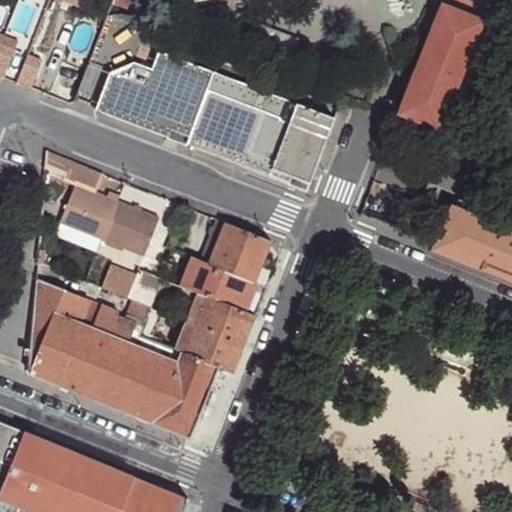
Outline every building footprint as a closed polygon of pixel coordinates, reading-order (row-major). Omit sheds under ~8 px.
[(466,0),(447,0),(403,113),(440,128),(447,110),(481,25),(487,8),(466,0)] [(109,18),(103,31),(121,33),(136,21),(124,17),(109,18)] [(302,43),(253,25),(245,47),(294,65),(302,43)] [(490,28),(481,25),(447,110),(455,114),(490,28)] [(18,54),(4,48),(0,57),(0,77),(7,80),(18,54)] [(95,113),(165,139),(195,67),(159,53),(152,71),(133,64),(109,77),(95,113)] [(90,56),(82,85),(96,89),(104,59),(90,56)] [(48,64),(33,58),(21,86),(37,91),(48,64)] [(310,185),(335,119),(195,67),(165,139),(168,140),(171,133),(189,139),(186,147),(289,185),(292,178),(310,185)] [(168,140),(186,147),(189,139),(171,133),(168,140)] [(48,155),(47,169),(68,177),(66,185),(78,190),(65,227),(66,228),(105,243),(148,259),(163,221),(122,204),(112,201),(100,196),(107,177),(48,155)] [(308,192),(310,185),(292,178),(289,185),(308,192)] [(114,195),(112,201),(122,204),(124,199),(114,195)] [(459,201),(455,210),(511,233),(511,212),(508,222),(459,201)] [(511,233),(455,210),(453,210),(437,249),(511,279),(511,233)] [(228,225),(216,220),(200,260),(212,265),(228,225)] [(272,243),(228,225),(212,265),(212,267),(255,284),(262,265),(272,243)] [(101,254),(105,243),(66,228),(61,239),(101,254)] [(247,313),(258,285),(255,284),(212,267),(212,265),(200,260),(194,258),(183,288),(198,294),(208,298),(247,313)] [(111,265),(102,287),(128,298),(136,275),(111,265)] [(267,288),(274,270),(262,265),(255,284),(258,285),(267,288)] [(152,307),(163,280),(161,279),(162,278),(139,269),(136,275),(128,298),(133,300),(152,307)] [(189,439),(218,369),(219,368),(186,354),(183,353),(180,358),(179,364),(129,343),(136,325),(118,317),(120,313),(101,306),(92,328),(80,323),(82,318),(89,300),(38,279),(30,374),(106,405),(189,439)] [(163,312),(174,285),(163,280),(152,307),(163,312)] [(197,326),(208,298),(198,294),(188,322),(189,323),(197,326)] [(244,345),(256,317),(247,313),(208,298),(197,326),(244,345)] [(89,300),(82,318),(88,321),(96,303),(89,300)] [(128,315),(146,322),(152,307),(133,300),(128,315)] [(150,340),(152,340),(163,312),(152,307),(146,322),(140,335),(150,340)] [(183,353),(186,354),(197,326),(189,323),(177,351),(183,353)] [(232,375),(244,345),(197,326),(186,354),(219,368),(218,369),(232,375)] [(180,358),(183,353),(177,351),(152,340),(150,340),(148,345),(180,358)] [(0,497),(2,498),(27,434),(0,422),(0,497)] [(184,511),(189,500),(27,434),(2,498),(35,511),(184,511)] [(35,511),(2,498),(0,497),(0,511),(35,511)]
